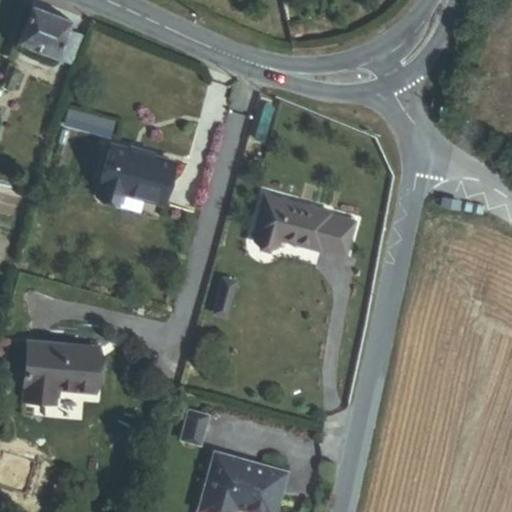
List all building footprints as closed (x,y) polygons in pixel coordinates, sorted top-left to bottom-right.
[(69,28),(72,21),(33,6),(19,42),(57,57),(69,28)] [(57,57),(75,64),(84,34),(69,28),(57,57)] [(1,84),(15,90),(22,73),(8,68),(1,84)] [(111,125),(67,112),(62,127),(107,140),(111,125)] [(264,148),(274,114),(266,112),(256,146),(264,148)] [(124,190),(163,200),(173,165),(109,147),(95,196),(120,203),(124,190)] [(292,240),(361,254),(370,213),(270,192),(258,246),(289,253),(292,240)] [(460,197),(441,194),(439,204),(458,207),(460,197)] [(472,202),(464,200),(463,209),(471,210),(472,202)] [(227,323),(236,289),(225,286),(216,320),(227,323)] [(0,355),(6,357),(11,339),(2,337),(0,343),(0,355)] [(60,386),(96,391),(100,359),(89,357),(90,347),(29,340),(23,396),(59,400),(60,386)] [(89,357),(100,359),(101,348),(90,347),(89,357)] [(198,443),(206,416),(189,411),(181,438),(198,443)] [(250,511),(274,511),(285,472),(214,452),(198,510),(204,511),(235,511),(236,508),(250,511)]
